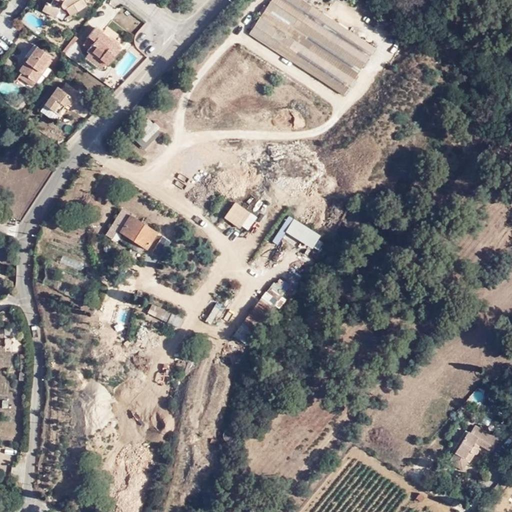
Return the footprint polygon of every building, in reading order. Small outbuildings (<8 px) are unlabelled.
[(53,0),(52,1),(49,0),(48,0),(44,9),(55,16),(60,7),(62,8),(64,6),(68,7),(71,12),(86,3),(84,0),(53,0)] [(344,94),(375,46),(304,0),(272,0),(251,32),(344,94)] [(106,26),(102,31),(122,47),(126,42),(106,26)] [(100,56),(109,63),(110,64),(123,48),(96,27),(82,46),(91,52),(98,58),(100,56)] [(21,71),(35,81),(48,66),(44,63),(51,54),(36,43),(27,56),(29,57),(20,70),(21,71)] [(106,68),(109,63),(100,56),(98,58),(91,52),(89,55),(106,68)] [(33,84),(35,81),(21,71),(17,77),(29,86),(32,83),(33,84)] [(67,101),(70,104),(80,91),(67,81),(62,87),(59,85),(40,108),(54,119),(64,105),(67,101)] [(131,138),(145,150),(161,130),(148,118),(131,138)] [(252,211),(236,201),(226,216),(240,227),(252,211)] [(124,232),(136,240),(146,247),(157,230),(125,210),(114,227),(124,232)] [(310,252),(321,234),(287,215),(272,241),(278,244),(282,237),(310,252)] [(132,247),(136,240),(124,232),(120,239),(132,247)] [(64,257),(62,263),(81,270),(83,263),(64,257)] [(249,342),(275,305),(263,296),(235,334),(249,342)] [(213,325),(221,305),(212,301),(204,321),(213,325)] [(149,312),(181,327),(185,318),(153,303),(149,312)] [(491,437),(474,426),(469,434),(464,432),(451,453),(453,454),(447,464),(461,472),(466,462),(469,464),(473,455),(474,455),(476,454),(476,453),(477,452),(477,450),(477,449),(474,447),(476,444),(490,453),(500,437),(493,433),(491,437)]
